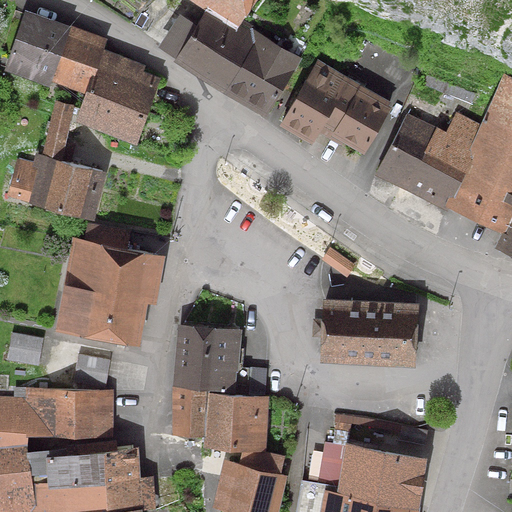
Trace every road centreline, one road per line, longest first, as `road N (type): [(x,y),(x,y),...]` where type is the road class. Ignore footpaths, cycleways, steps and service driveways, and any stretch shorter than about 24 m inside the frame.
road 1 (residential): [(228,121),(197,199),(174,293),(155,438),(158,511)]
road 2 (residential): [(228,121),(383,220),(504,282)]
road 3 (residential): [(504,282),(448,511)]
road 4 (residential): [(51,0),(107,30),(228,121)]
